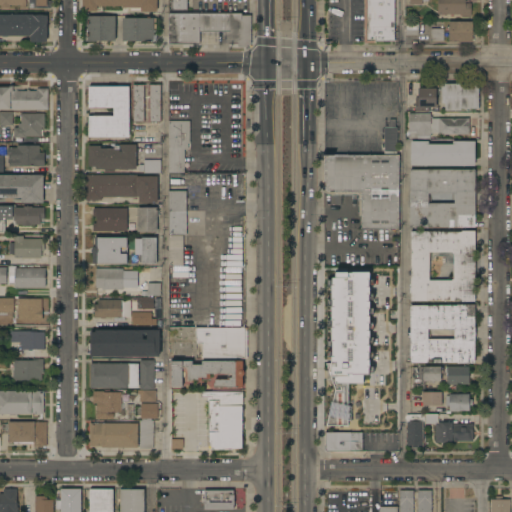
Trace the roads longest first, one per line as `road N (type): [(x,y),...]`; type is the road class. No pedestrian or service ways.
road 1 (primary): [(309,511),(309,0)]
road 2 (residential): [(498,471),(498,0)]
road 3 (primary): [(268,65),(270,472)]
road 4 (residential): [(68,469),(67,63)]
road 5 (residential): [(0,471),(270,472)]
road 6 (residential): [(0,63),(268,65)]
road 7 (residential): [(309,65),(511,64)]
road 8 (residential): [(309,470),(511,470)]
